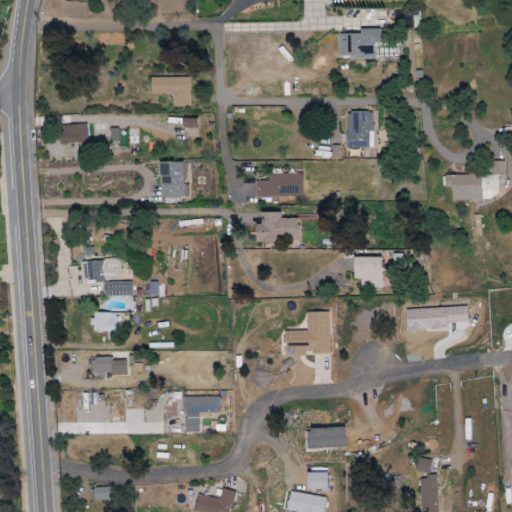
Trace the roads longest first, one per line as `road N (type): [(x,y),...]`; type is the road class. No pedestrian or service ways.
road 1 (residential): [(37,471),(230,471),(247,417),(273,398),(511,356)]
road 2 (secondary): [(26,0),(17,109),(39,511)]
road 3 (residential): [(303,28),(21,27)]
